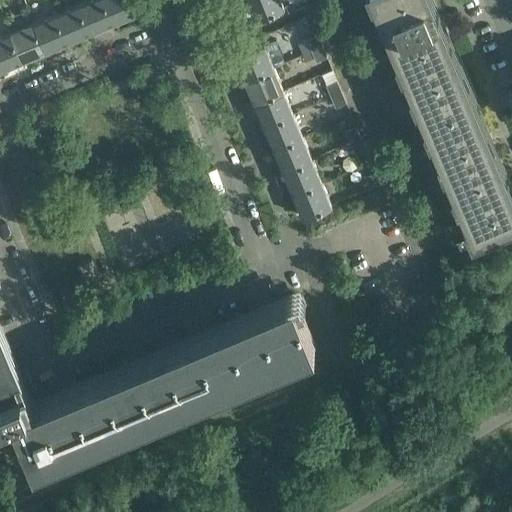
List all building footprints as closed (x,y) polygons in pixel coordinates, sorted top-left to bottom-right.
[(105,0),(81,0),(79,1),(91,30),(114,20),(105,0)] [(133,0),(105,0),(114,20),(138,10),(133,0)] [(282,0),(247,0),(255,18),(284,5),(282,0)] [(511,184),(445,25),(434,0),(378,0),(477,235),(511,220),(511,184)] [(79,1),(56,11),(68,39),(91,30),(79,1)] [(56,11),(34,20),(45,49),(68,39),(56,11)] [(34,20),(11,30),(22,59),(45,49),(34,20)] [(11,30),(0,34),(0,68),(22,59),(11,30)] [(306,38),(311,49),(323,45),(318,33),(306,38)] [(235,54),(245,78),(274,66),(264,42),(235,54)] [(323,45),(311,49),(316,61),(328,56),(323,45)] [(274,66),(245,78),(255,101),(284,89),(274,66)] [(326,84),(331,95),(342,90),(337,79),(326,84)] [(284,89),(255,101),(264,124),(294,112),(284,89)] [(342,90),(331,95),(335,106),(347,101),(342,90)] [(294,112),(264,124),(274,147),(303,135),(294,112)] [(345,130),(350,141),(361,136),(356,125),(345,130)] [(303,135),(274,147),(283,170),(313,157),(303,135)] [(361,136),(350,141),(355,152),(366,147),(361,136)] [(313,157),(283,170),(293,193),(322,180),(313,157)] [(381,183),(376,171),(364,175),(370,188),(381,183)] [(322,180),(293,193),(302,216),(332,204),(322,180)] [(106,205),(117,257),(153,249),(142,197),(106,205)] [(91,258),(77,264),(85,282),(99,277),(91,258)] [(0,319),(0,411),(12,407),(35,461),(316,343),(293,290),(33,399),(31,392),(36,390),(27,367),(21,369),(0,319)]
